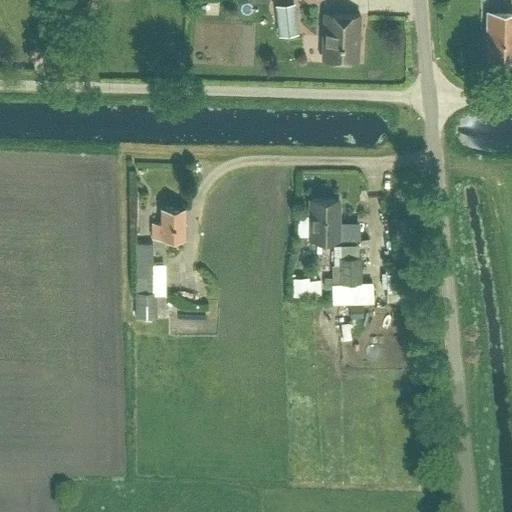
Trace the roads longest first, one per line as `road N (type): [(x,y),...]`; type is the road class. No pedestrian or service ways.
road 1 (unclassified): [(426,97),(0,85)]
road 2 (unclassified): [(466,511),(426,97)]
